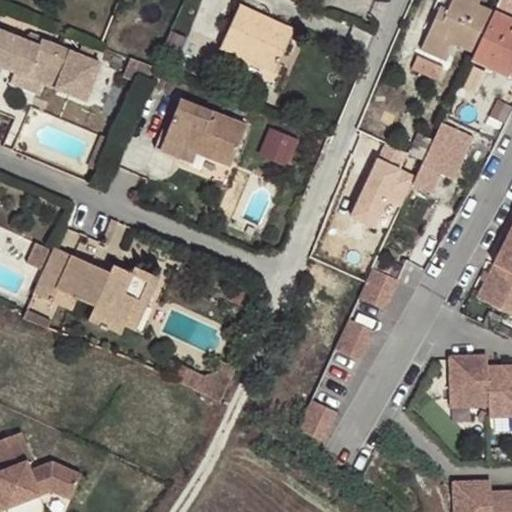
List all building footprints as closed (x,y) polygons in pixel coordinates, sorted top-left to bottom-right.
[(473,55),(493,14),(477,6),(479,0),(452,0),(447,11),(439,7),(419,51),(444,61),(452,46),(473,55)] [(239,7),(219,49),(275,73),(293,33),(267,22),(268,20),(239,7)] [(511,22),(493,14),(473,55),(471,61),(491,70),(495,59),(511,66),(511,22)] [(0,69),(13,75),(26,41),(0,31),(0,69)] [(28,34),(26,41),(39,46),(42,39),(28,34)] [(39,46),(26,41),(13,75),(44,86),(83,102),(100,64),(42,39),(39,46)] [(275,73),(219,49),(213,63),(274,90),(281,75),(275,73)] [(442,69),(415,58),(410,70),(437,81),(442,69)] [(147,86),(155,69),(154,69),(130,59),(123,77),(147,86)] [(491,70),(508,78),(511,69),(511,66),(495,59),(491,70)] [(44,86),(13,75),(9,85),(39,97),(44,86)] [(181,100),(164,142),(196,155),(230,167),(247,126),(181,100)] [(416,179),(404,203),(422,211),(440,174),(452,179),(472,138),(441,123),(433,142),(416,179)] [(287,161),(295,140),(270,130),(260,156),(273,161),(274,156),(287,161)] [(196,155),(164,142),(160,152),(192,165),(196,155)] [(109,151),(98,147),(88,168),(99,172),(109,151)] [(274,156),(273,161),(286,166),(287,161),(274,156)] [(377,160),(350,216),(372,226),(385,198),(402,207),(404,203),(416,179),(377,160)] [(108,247),(118,223),(110,220),(101,244),(108,247)] [(476,298),(511,315),(511,228),(494,264),(476,298)] [(48,250),(49,248),(36,242),(26,262),(40,269),(40,267),(48,250)] [(110,273),(54,249),(53,252),(45,269),(33,295),(72,313),(78,300),(96,307),(104,329),(109,331),(123,328),(136,300),(147,305),(159,278),(134,267),(131,274),(113,265),(110,273)] [(45,269),(53,252),(48,250),(40,267),(45,269)] [(380,317),(395,287),(369,275),(355,305),(380,317)] [(123,328),(134,333),(147,305),(136,300),(123,328)] [(104,329),(96,307),(89,322),(104,329)] [(22,318),(48,328),(52,322),(26,310),(22,318)] [(356,367),(370,337),(345,325),(331,355),(356,367)] [(449,407),(488,406),(486,366),(486,361),(480,361),(480,356),(448,356),(449,407)] [(192,371),(185,385),(220,402),(235,367),(222,361),(217,372),(202,376),(192,371)] [(166,376),(185,385),(192,371),(174,362),(166,376)] [(488,406),(488,417),(511,416),(511,366),(493,367),(493,372),(487,371),(488,406)] [(318,448),(333,418),(307,406),(293,436),(318,448)] [(0,468),(2,474),(0,474),(0,505),(4,504),(6,511),(53,493),(71,502),(83,478),(53,465),(31,473),(28,465),(33,463),(22,435),(0,442),(0,468)] [(489,511),(489,493),(489,486),(483,487),(482,482),(451,482),(451,511),(489,511)] [(511,511),(511,491),(489,493),(489,511),(511,511)]
